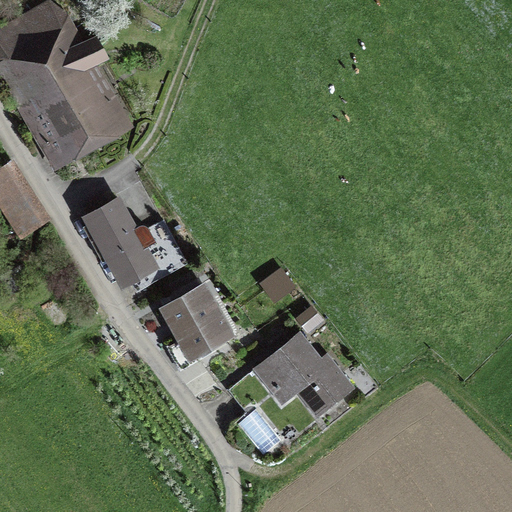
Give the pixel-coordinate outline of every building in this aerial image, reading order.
[(36,42),(88,138),(123,120),(92,62),(107,53),(97,34),(74,46),(64,27),(36,42)] [(88,138),(36,42),(32,34),(8,46),(41,108),(35,111),(58,154),(88,138)] [(15,157),(0,165),(0,205),(19,238),(52,219),(15,157)] [(120,199),(84,219),(120,282),(148,266),(156,279),(188,261),(163,216),(138,230),(120,199)] [(27,263),(2,273),(10,291),(34,280),(27,263)] [(276,300),(297,285),(283,264),(262,279),(276,300)] [(217,278),(171,302),(202,359),(248,334),(217,278)] [(327,318),(315,303),(300,315),(311,330),(327,318)] [(303,325),(226,387),(245,410),(268,391),(281,406),(311,382),(331,407),(354,388),(303,325)]
